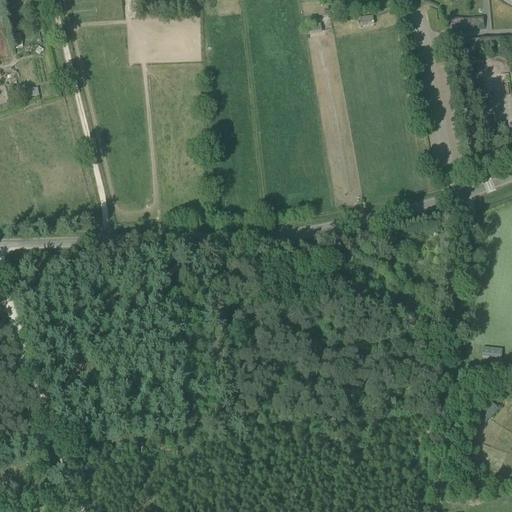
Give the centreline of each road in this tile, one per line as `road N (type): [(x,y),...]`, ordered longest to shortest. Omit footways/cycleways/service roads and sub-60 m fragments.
road 1 (residential): [(0,246),(306,233),(511,177)]
road 2 (track): [(49,0),(111,245)]
road 3 (residential): [(79,511),(0,281)]
